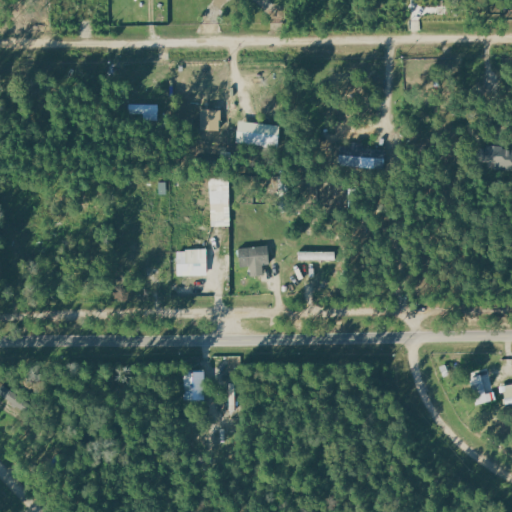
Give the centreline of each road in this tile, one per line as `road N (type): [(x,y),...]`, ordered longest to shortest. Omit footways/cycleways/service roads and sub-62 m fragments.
road 1 (tertiary): [(511,306),(0,319)]
road 2 (tertiary): [(0,341),(511,335)]
road 3 (residential): [(511,39),(0,44)]
road 4 (residential): [(414,337),(443,416),(476,452),(511,473)]
